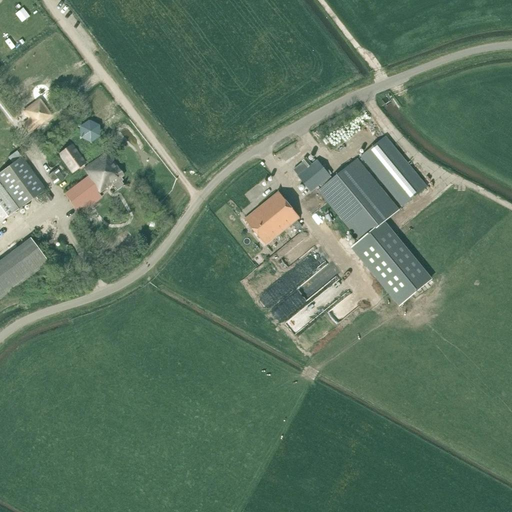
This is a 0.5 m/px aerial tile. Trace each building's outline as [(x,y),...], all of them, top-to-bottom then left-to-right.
[(45,107),(22,124),(29,133),(51,116),(45,107)] [(97,139),(87,135),(79,141),(79,152),(89,156),(97,149),(97,139)] [(386,136),(360,157),(402,207),(427,187),(386,136)] [(71,145),(59,154),(72,172),(83,163),(71,145)] [(12,163),(0,172),(0,221),(45,190),(21,157),(17,151),(8,157),(12,163)] [(86,177),(98,193),(111,184),(116,191),(122,186),(120,182),(122,180),(119,177),(122,175),(105,153),(83,169),(88,175),(86,177)] [(317,161),(312,165),(306,158),(302,161),(303,162),(294,170),(299,176),(298,177),(310,192),(319,184),(322,188),(318,191),(360,242),(353,248),(400,306),(431,281),(383,223),(400,210),(358,158),(333,179),(330,175),(330,176),(317,161)] [(56,169),(48,175),(55,185),(63,178),(56,169)] [(99,194),(98,193),(86,177),(64,194),(76,211),(81,206),(84,210),(92,205),(89,201),(99,194)] [(46,191),(41,195),(47,203),(52,200),(46,191)] [(278,193),(254,212),(275,238),(299,218),(278,193)] [(275,238),(254,212),(246,220),(267,245),(275,238)] [(0,298),(48,263),(30,238),(0,261),(0,298)]
